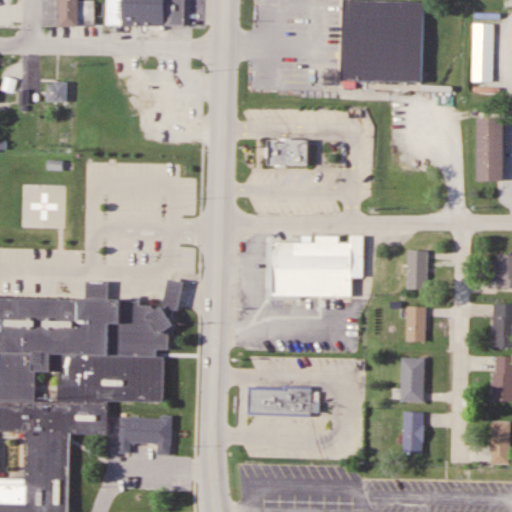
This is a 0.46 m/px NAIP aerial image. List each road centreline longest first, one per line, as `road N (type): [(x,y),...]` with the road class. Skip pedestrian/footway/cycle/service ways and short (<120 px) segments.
road 1 (trunk): [(213,511),(225,0)]
road 2 (residential): [(511,218),(218,220)]
road 3 (residential): [(462,218),(458,447)]
road 4 (residential): [(224,53),(0,47)]
